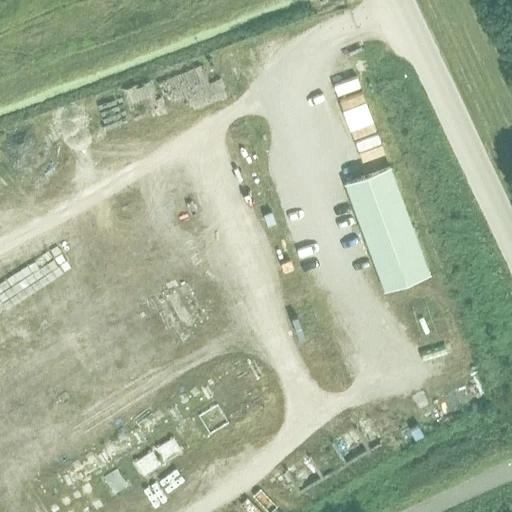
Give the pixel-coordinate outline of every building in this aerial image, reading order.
[(142,87),(147,98),(213,73),(209,61),(142,87)] [(141,452),(148,467),(189,445),(181,431),(141,452)] [(123,462),(108,473),(122,491),(137,481),(123,462)] [(95,477),(76,488),(88,510),(108,499),(95,477)] [(64,511),(82,511),(81,502),(63,505),(64,511)]
